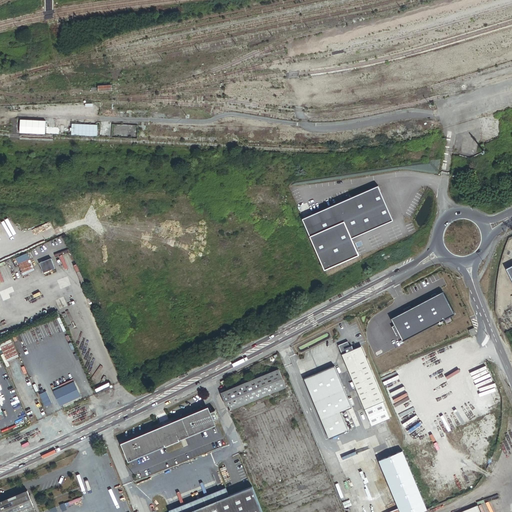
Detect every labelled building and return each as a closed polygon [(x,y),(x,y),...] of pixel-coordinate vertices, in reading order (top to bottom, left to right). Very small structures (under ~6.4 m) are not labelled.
[(46,121),(21,120),(20,133),(45,134),(46,121)] [(98,126),(73,125),(73,136),(98,136),(98,126)] [(379,186),(304,218),(327,269),(360,255),(352,237),(394,219),(379,186)] [(28,253),(16,258),(23,272),(34,267),(28,253)] [(52,258),(41,263),(44,273),(56,268),(52,258)] [(23,272),(24,276),(35,271),(34,267),(23,272)] [(456,314),(445,292),(393,319),(404,341),(456,314)] [(1,344),(9,362),(20,357),(12,339),(1,344)] [(361,349),(344,356),(367,410),(384,403),(361,349)] [(334,367),(305,380),(331,438),(349,430),(341,411),(352,407),(334,367)] [(280,370),(223,394),(230,411),(287,387),(280,370)] [(75,381),(55,391),(62,406),(82,397),(75,381)] [(47,392),(41,395),(46,406),(52,403),(47,392)] [(384,403),(367,410),(373,426),(391,419),(384,403)] [(209,410),(125,445),(131,459),(166,445),(167,447),(181,441),(180,439),(215,424),(214,421),(211,414),(209,410)] [(217,411),(211,414),(214,421),(220,419),(217,411)] [(387,507),(389,511),(423,511),(429,510),(404,451),(381,461),(398,502),(387,507)] [(263,511),(254,488),(194,511),(263,511)] [(37,511),(29,491),(0,503),(0,511),(37,511)]
